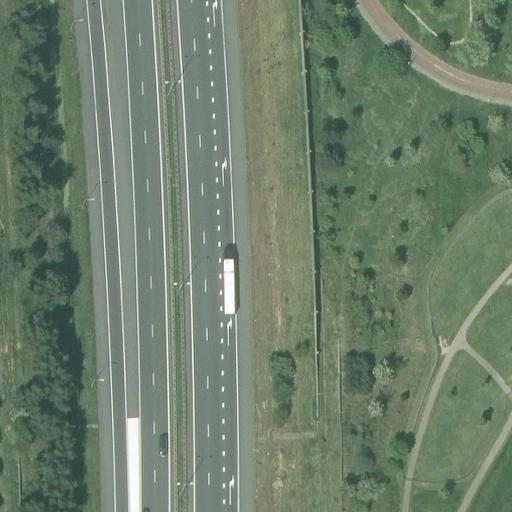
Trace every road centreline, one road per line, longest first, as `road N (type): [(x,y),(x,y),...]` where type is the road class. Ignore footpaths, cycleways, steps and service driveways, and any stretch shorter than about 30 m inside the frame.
road 1 (motorway): [(81,0),(114,511)]
road 2 (motorway): [(132,0),(154,511)]
road 3 (motorway): [(212,511),(195,0)]
